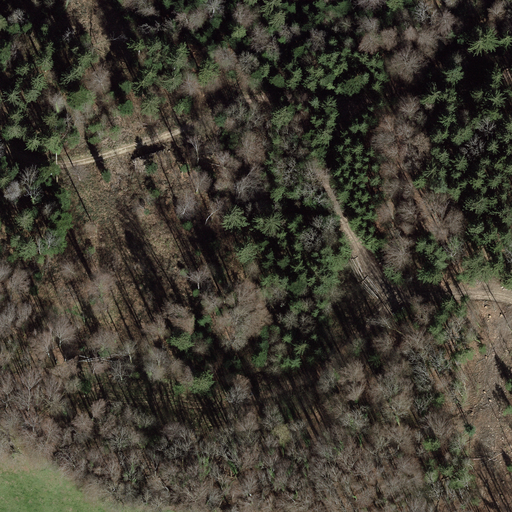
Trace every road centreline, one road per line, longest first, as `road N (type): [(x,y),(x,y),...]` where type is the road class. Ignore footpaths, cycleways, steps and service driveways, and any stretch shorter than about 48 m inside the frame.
road 1 (track): [(511,75),(426,95),(260,100),(174,130),(126,158),(63,163),(0,147)]
road 2 (track): [(511,322),(445,308),(391,285),(355,250),(325,166),(344,100)]
